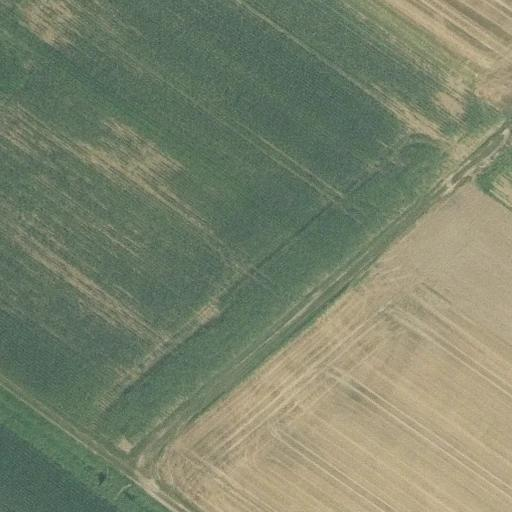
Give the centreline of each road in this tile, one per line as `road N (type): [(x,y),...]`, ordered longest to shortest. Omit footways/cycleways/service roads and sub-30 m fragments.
road 1 (track): [(130,477),(511,147)]
road 2 (track): [(176,511),(0,383)]
